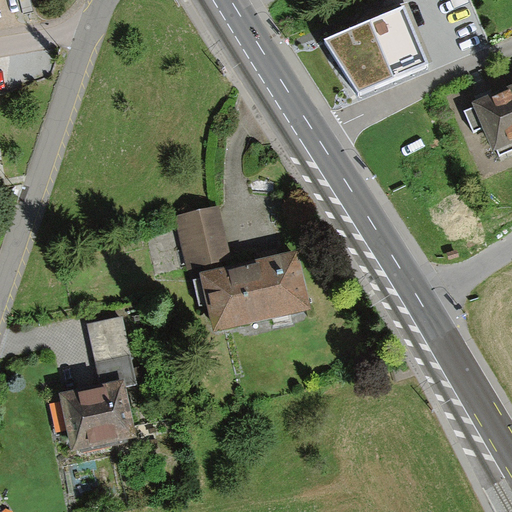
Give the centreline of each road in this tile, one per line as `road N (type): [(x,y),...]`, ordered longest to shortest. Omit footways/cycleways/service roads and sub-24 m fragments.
road 1 (residential): [(0,277),(89,32)]
road 2 (residential): [(313,131),(511,44)]
road 3 (primary): [(313,131),(417,297)]
road 4 (primary): [(417,297),(511,454)]
road 5 (primary): [(230,0),(313,131)]
